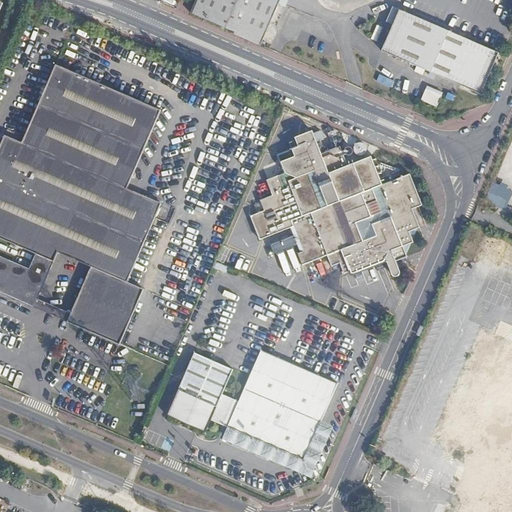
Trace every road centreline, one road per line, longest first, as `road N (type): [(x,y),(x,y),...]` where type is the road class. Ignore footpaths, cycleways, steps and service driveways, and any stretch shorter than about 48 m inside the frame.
road 1 (tertiary): [(73,0),(422,147),(441,170)]
road 2 (tertiary): [(466,168),(436,138),(119,0)]
road 3 (tertiary): [(339,482),(452,221)]
road 4 (secondary): [(247,511),(0,401)]
road 5 (secondary): [(0,430),(190,511)]
